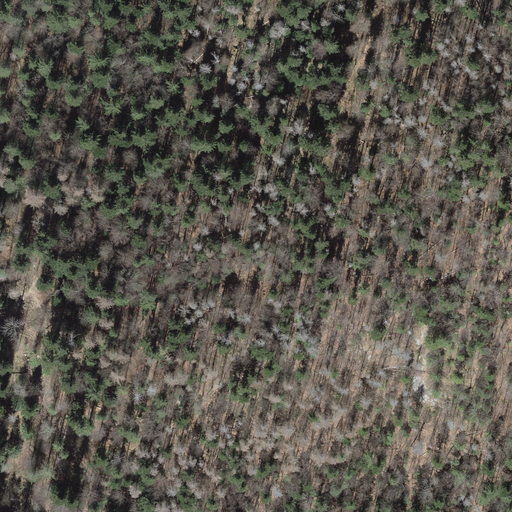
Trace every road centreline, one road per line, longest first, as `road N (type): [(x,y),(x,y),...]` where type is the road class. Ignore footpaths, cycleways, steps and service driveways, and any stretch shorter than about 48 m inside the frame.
road 1 (track): [(395,0),(360,59),(325,158),(276,345),(302,377),(416,449),(487,511)]
road 2 (track): [(149,511),(96,486),(53,429),(25,280)]
